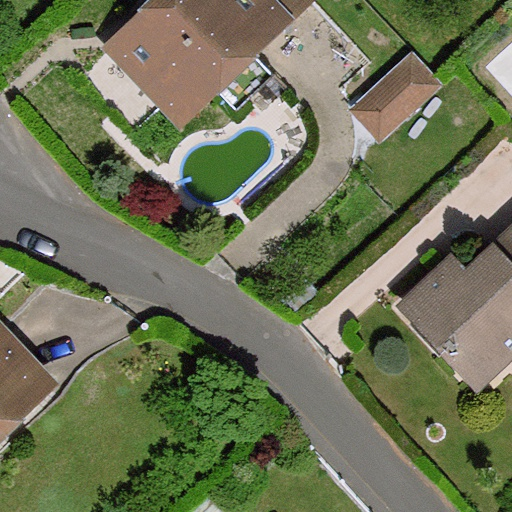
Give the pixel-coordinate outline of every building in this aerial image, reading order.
[(159,0),(115,43),(166,97),(199,67),(207,77),(241,44),(249,52),(281,21),(274,12),(287,0),(159,0)] [(303,0),(287,0),(274,12),(281,21),(303,0)] [(437,78),(414,53),(360,105),(383,129),(437,78)] [(176,107),(207,77),(199,67),(166,97),(176,107)] [(502,356),(511,346),(511,233),(465,277),(451,262),(407,303),(448,348),(462,335),(484,335),(502,356)] [(0,411),(6,406),(13,413),(47,383),(0,332),(0,411)] [(476,379),(502,356),(484,335),(462,335),(448,348),(476,379)]
